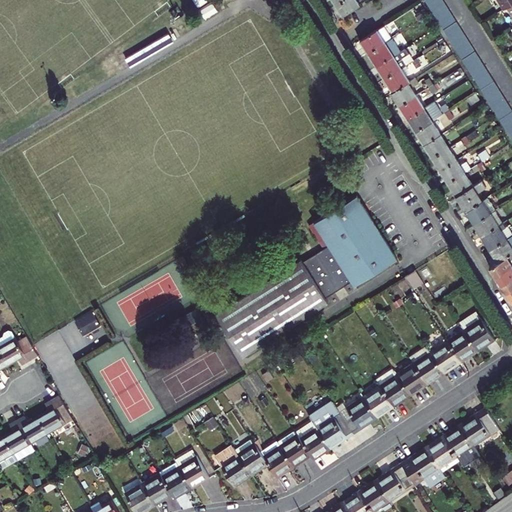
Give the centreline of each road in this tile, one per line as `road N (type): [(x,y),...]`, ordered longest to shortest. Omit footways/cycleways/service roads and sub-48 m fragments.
road 1 (residential): [(337,44),(511,327)]
road 2 (residential): [(249,511),(296,500),(511,359)]
road 3 (unknown): [(325,315),(453,228)]
